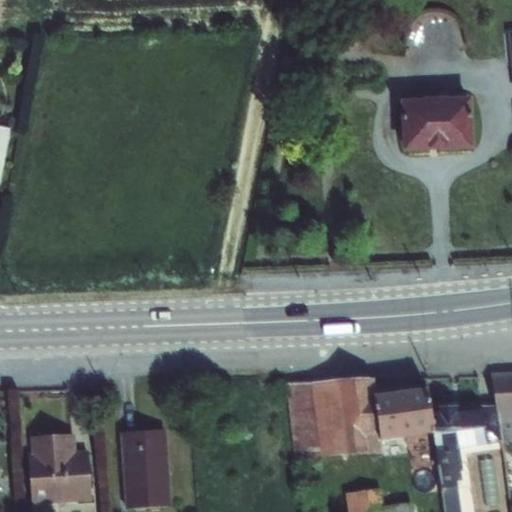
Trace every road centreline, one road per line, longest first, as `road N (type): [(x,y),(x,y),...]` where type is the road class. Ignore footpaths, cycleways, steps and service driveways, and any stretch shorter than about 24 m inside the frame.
road 1 (primary): [(511,303),(388,317),(0,332)]
road 2 (track): [(221,323),(271,37)]
